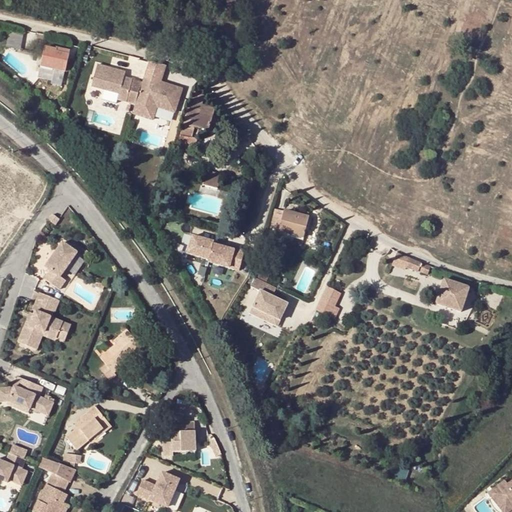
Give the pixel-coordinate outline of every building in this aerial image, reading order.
[(52,67),(52,68),(65,72),(69,54),(57,51),(58,49),(46,46),(41,65),(52,67)] [(94,49),(87,47),(85,55),(91,57),(94,49)] [(147,71),(143,83),(136,104),(135,108),(149,112),(151,105),(157,107),(176,113),(183,90),(173,87),(172,89),(167,88),(165,84),(161,83),(166,66),(150,61),(147,71)] [(127,73),(98,65),(93,87),(107,91),(120,94),(119,100),(136,104),(143,83),(133,80),(133,81),(132,84),(124,82),(125,78),(127,73)] [(120,94),(107,91),(106,98),(119,100),(120,94)] [(189,103),(180,134),(177,144),(189,147),(192,138),(192,137),(195,127),(218,133),(222,121),(213,119),(215,108),(203,105),(206,96),(195,93),(192,103),(189,103)] [(149,112),(135,108),(134,112),(133,114),(153,121),(157,107),(151,105),(149,112)] [(192,138),(189,147),(198,150),(201,140),(192,138)] [(222,177),(203,172),(200,182),(219,187),(222,177)] [(285,211),(275,208),(270,228),(279,230),(285,211)] [(247,211),(241,210),(238,220),(244,221),(247,211)] [(285,211),(279,230),(299,235),(304,237),(309,217),(285,211)] [(53,224),(47,221),(43,227),(49,231),(53,224)] [(299,235),(279,230),(277,237),(297,243),(299,235)] [(187,257),(242,271),(247,250),(193,236),(187,257)] [(43,279),(58,290),(65,281),(59,277),(76,253),(61,242),(44,267),(49,270),(43,279)] [(397,254),(396,254),(392,266),(405,271),(407,266),(410,259),(397,254)] [(428,274),(431,267),(410,259),(407,266),(428,274)] [(266,264),(263,270),(271,273),(277,276),(279,270),(266,264)] [(258,268),(255,276),(267,282),(271,273),(263,270),(258,268)] [(444,279),(436,303),(461,312),(469,287),(444,279)] [(316,310),(326,288),(320,286),(310,308),(316,310)] [(339,293),(326,287),(326,288),(316,310),(333,318),(338,308),(334,306),(339,293)] [(250,314),(278,328),(291,304),(262,290),(250,314)] [(59,301),(39,293),(32,310),(35,311),(33,314),(29,325),(25,324),(17,342),(32,348),(40,331),(56,337),(62,322),(43,314),(45,307),(54,311),(59,301)] [(33,314),(29,313),(25,324),(29,325),(33,314)] [(70,325),(62,322),(56,337),(64,341),(70,325)] [(113,372),(129,359),(127,356),(139,345),(126,330),(113,341),(115,344),(99,357),(105,364),(99,369),(109,381),(116,375),(113,372)] [(40,331),(32,348),(36,350),(42,336),(54,341),(56,337),(40,331)] [(142,348),(139,345),(127,356),(129,359),(142,348)] [(0,387),(0,399),(7,398),(23,405),(37,411),(43,398),(37,396),(41,387),(20,378),(16,387),(12,385),(11,388),(8,386),(0,387)] [(23,405),(7,398),(6,401),(27,410),(28,407),(23,405)] [(52,402),(43,398),(37,411),(46,415),(52,402)] [(191,406),(176,403),(174,413),(172,412),(170,420),(181,423),(183,414),(189,415),(191,406)] [(76,449),(94,435),(103,428),(100,425),(106,420),(94,406),(79,417),(83,422),(78,427),(66,437),(76,449)] [(83,422),(79,417),(74,422),(78,427),(83,422)] [(100,425),(103,428),(105,431),(111,427),(106,420),(100,425)] [(171,442),(163,443),(164,456),(171,455),(171,452),(195,451),(193,422),(183,422),(183,431),(171,431),(171,442)] [(103,428),(94,435),(97,438),(105,431),(103,428)] [(27,451),(18,448),(15,455),(24,459),(27,451)] [(0,478),(8,482),(9,480),(16,483),(22,469),(26,460),(24,459),(15,455),(10,453),(6,462),(0,460),(0,478)] [(75,469),(41,457),(37,465),(52,473),(68,481),(69,482),(75,469)] [(22,469),(16,483),(22,485),(28,471),(22,469)] [(140,479),(134,493),(165,506),(177,479),(159,471),(153,485),(140,479)] [(68,481),(52,473),(32,511),(57,511),(62,503),(66,494),(62,492),(68,481)] [(504,482),(492,492),(506,509),(511,503),(511,482),(507,486),(504,482)] [(492,492),(488,495),(501,511),(509,511),(511,510),(511,503),(506,509),(492,492)] [(65,511),(68,507),(62,503),(57,511),(65,511)]
